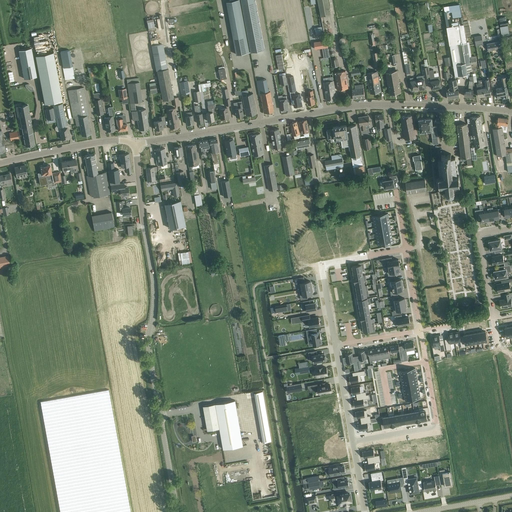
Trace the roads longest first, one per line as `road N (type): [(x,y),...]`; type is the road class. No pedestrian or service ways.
road 1 (secondary): [(137,146),(366,104),(511,111)]
road 2 (secondary): [(177,511),(148,346),(154,292),(137,146)]
road 3 (unknown): [(274,208),(261,186),(265,152),(248,73),(231,56),(221,0)]
road 4 (residential): [(420,330),(435,426),(352,441)]
road 5 (unclassified): [(0,162),(109,140),(137,146)]
